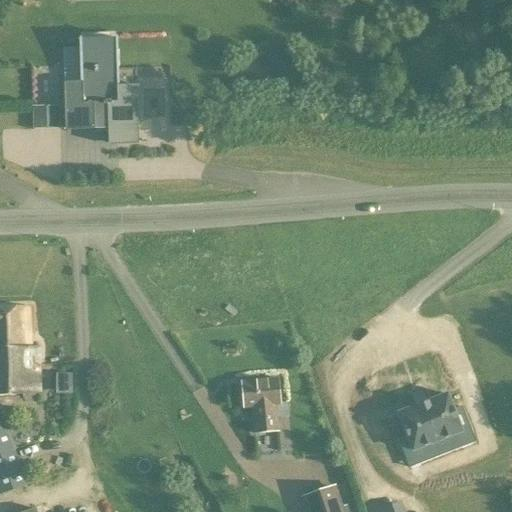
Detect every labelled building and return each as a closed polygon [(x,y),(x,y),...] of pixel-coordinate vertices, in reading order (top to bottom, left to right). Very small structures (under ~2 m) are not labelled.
[(79,49),(62,50),(65,131),(95,130),(94,126),(108,126),(108,145),(145,144),(145,143),(138,143),(137,87),(119,87),(117,48),(116,48),(81,49),(79,49)] [(0,394),(40,394),(38,347),(31,347),(29,309),(0,310),(0,394)] [(276,407),(280,406),(277,379),(241,382),(244,409),(252,410),(254,433),(278,431),(276,407)] [(399,415),(412,450),(462,430),(448,396),(448,395),(447,393),(445,394),(401,412),(400,411),(398,412),(399,415)] [(511,397),(482,407),(493,430),(511,423),(511,397)] [(0,494),(26,485),(0,414),(0,494)] [(342,511),(334,487),(301,498),(305,511),(342,511)]
